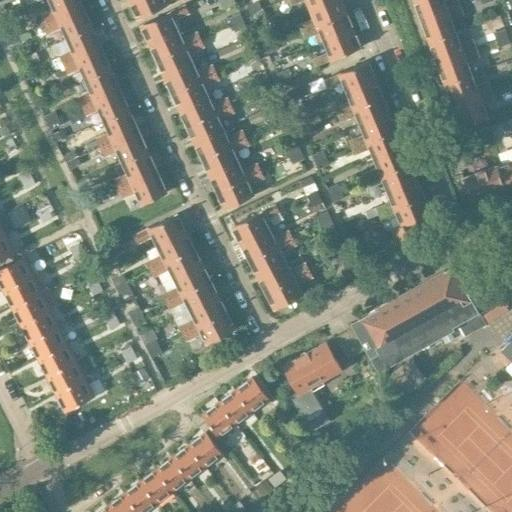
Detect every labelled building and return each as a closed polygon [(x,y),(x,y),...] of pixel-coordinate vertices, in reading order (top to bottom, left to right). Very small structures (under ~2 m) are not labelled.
[(78,0),(47,0),(52,10),(40,15),(44,24),(82,6),(78,0)] [(134,0),(130,2),(137,19),(177,0),(134,0)] [(287,0),(290,5),(302,0),(305,0),(309,8),(329,0),(287,0)] [(339,0),(329,0),(309,8),(313,19),(298,25),(300,31),(345,13),(339,0)] [(412,0),(420,21),(460,6),(457,0),(447,0),(443,1),(442,0),(412,0)] [(258,2),(247,7),(249,14),(261,9),(258,2)] [(82,6),(44,24),(48,33),(60,27),(65,38),(91,27),(82,6)] [(140,26),(148,44),(178,30),(173,20),(188,13),(185,6),(140,26)] [(460,6),(420,21),(428,43),(455,33),(450,20),(463,15),(460,6)] [(261,9),(249,14),(252,20),(264,15),(261,9)] [(345,13),(300,31),(303,39),(319,33),(323,42),(352,30),(345,13)] [(228,19),(231,25),(242,20),(240,14),(228,19)] [(242,20),(231,25),(234,32),(245,27),(242,20)] [(91,27),(65,38),(71,51),(48,61),(52,70),(100,48),(91,27)] [(13,29),(2,34),(5,41),(16,36),(13,29)] [(178,30),(148,44),(156,60),(200,39),(197,33),(182,39),(178,30)] [(352,30),(323,42),(327,53),(312,59),(315,66),(360,48),(352,30)] [(493,34),(496,41),(507,37),(504,30),(493,34)] [(455,33),(428,43),(436,63),(476,49),(472,39),(459,44),(455,33)] [(272,35),(261,40),(264,47),(275,42),(272,35)] [(16,36),(5,41),(9,48),(20,42),(16,36)] [(507,37),(496,41),(498,47),(509,43),(507,37)] [(200,39),(156,60),(163,75),(192,62),(188,53),(203,46),(200,39)] [(275,42),(264,47),(267,54),(278,49),(275,42)] [(243,52),(246,58),(257,53),(254,47),(243,52)] [(100,48),(52,70),(56,79),(79,69),(84,80),(109,68),(100,48)] [(476,49),(436,63),(444,85),(471,75),(466,62),(479,57),(476,49)] [(257,53),(246,58),(249,65),(260,60),(257,53)] [(192,62),(163,75),(171,92),(215,72),(212,65),(197,72),(192,62)] [(341,82),(345,92),(375,79),(368,62),(322,80),(326,88),(341,82)] [(295,66),(287,69),(276,74),(279,81),(290,76),(291,78),(298,75),(295,66)] [(109,68),(84,80),(89,92),(77,97),(81,106),(119,89),(109,68)] [(215,72),(171,92),(178,109),(208,96),(203,86),(218,79),(215,72)] [(452,106),(492,91),(488,81),(475,86),(471,75),(444,85),(452,106)] [(375,79),(345,92),(349,102),(334,108),(337,115),(382,96),(375,79)] [(257,85),(260,91),(272,87),(269,80),(257,85)] [(272,87),(260,91),(263,98),(274,93),(272,87)] [(119,89),(81,106),(85,115),(97,110),(102,121),(128,110),(119,89)] [(296,90),(285,95),(288,102),(299,97),(296,90)] [(492,91),(452,106),(460,127),(487,117),(482,104),(495,99),(492,91)] [(208,96),(178,109),(186,125),(230,105),(227,98),(212,105),(208,96)] [(382,96),(337,115),(340,122),(355,116),(359,125),(388,112),(382,96)] [(230,105),(186,125),(193,142),(223,128),(218,119),(233,112),(230,105)] [(128,110),(102,121),(108,133),(96,139),(100,148),(137,130),(128,110)] [(54,111),(43,117),(46,123),(57,118),(54,111)] [(272,117),(275,124),(286,119),(283,112),(272,117)] [(388,112),(359,125),(363,135),(347,141),(350,148),(395,129),(388,112)] [(57,118),(46,123),(50,130),(61,124),(57,118)] [(286,119),(275,124),(278,131),(289,126),(286,119)] [(309,119),(297,123),(300,130),(312,125),(309,119)] [(312,125),(300,130),(303,137),(315,132),(312,125)] [(223,128),(193,142),(201,158),(245,138),(242,131),(227,138),(223,128)] [(395,129),(350,148),(353,155),(368,149),(372,157),(402,145),(395,129)] [(489,129),(484,131),(487,143),(494,141),(489,129)] [(137,130),(100,148),(104,156),(116,151),(121,162),(147,151),(137,130)] [(484,131),(476,134),(480,146),(487,143),(484,131)] [(2,142),(5,148),(13,144),(11,138),(2,142)] [(245,138),(201,158),(208,175),(238,161),(233,151),(248,145),(245,138)] [(13,144),(5,148),(7,154),(16,149),(13,144)] [(402,145),(372,157),(376,168),(361,175),(364,181),(409,162),(402,145)] [(286,151),(289,157),(300,152),(297,146),(286,151)] [(74,151),(63,156),(66,163),(77,157),(74,151)] [(147,151),(121,162),(127,175),(114,180),(118,188),(156,171),(147,151)] [(323,151),(312,156),(314,163),(326,158),(323,151)] [(300,152),(289,157),(292,164),(303,159),(300,152)] [(77,157),(66,163),(69,169),(80,164),(77,157)] [(326,158),(314,163),(317,169),(329,164),(326,158)] [(238,161),(208,175),(215,190),(260,170),(257,164),(242,171),(238,161)] [(511,161),(496,167),(499,177),(498,178),(502,187),(502,188),(511,185),(511,161)] [(409,162),(364,181),(367,188),(382,182),(386,191),(415,178),(409,162)] [(470,199),(502,187),(498,178),(499,177),(496,167),(496,166),(462,178),(470,199)] [(260,170),(215,190),(224,208),(253,195),(248,184),(263,178),(260,170)] [(156,171),(118,188),(122,198),(135,192),(140,205),(166,193),(156,171)] [(19,177),(22,182),(31,178),(28,172),(19,177)] [(311,176),(300,181),(303,188),(314,183),(311,176)] [(31,178),(22,182),(25,188),(34,184),(31,178)] [(415,178),(386,191),(390,202),(375,208),(378,215),(423,196),(415,178)] [(340,191),(337,184),(326,189),(329,196),(340,191)] [(348,188),(340,191),(329,196),(332,203),(351,194),(348,188)] [(317,190),(306,196),(312,207),(322,202),(317,190)] [(94,191),(83,197),(86,203),(97,198),(94,191)] [(423,196),(378,215),(381,222),(396,216),(400,226),(400,227),(412,222),(430,214),(423,196)] [(97,198),(86,203),(89,210),(100,204),(97,198)] [(231,227),(240,244),(269,229),(264,219),(278,212),(275,204),(231,227)] [(37,211),(39,217),(48,212),(45,207),(37,211)] [(48,212),(39,217),(42,222),(51,218),(48,212)] [(316,217),(319,223),(330,218),(327,212),(316,217)] [(151,236),(156,245),(184,231),(176,214),(133,236),(136,243),(151,236)] [(330,218),(319,223),(322,230),(333,225),(330,218)] [(352,218),(341,223),(344,229),(355,224),(352,218)] [(420,240),(412,222),(400,227),(400,226),(392,230),(399,249),(420,240)] [(355,224),(344,229),(347,236),(358,231),(355,224)] [(269,229),(240,244),(249,261),(292,239),(288,231),(274,239),(269,229)] [(184,231),(156,245),(161,255),(146,263),(150,269),(193,247),(184,231)] [(4,235),(0,237),(0,259),(13,253),(4,235)] [(292,239),(249,261),(257,277),(286,262),(281,252),(295,245),(292,239)] [(70,249),(72,254),(81,250),(78,244),(70,249)] [(330,250),(333,257),(345,252),(342,245),(330,250)] [(116,246),(105,251),(109,258),(120,252),(116,246)] [(193,247),(150,269),(153,276),(168,269),(172,278),(201,264),(193,247)] [(81,250),(72,254),(75,260),(84,256),(81,250)] [(345,252),(333,257),(336,264),(348,259),(345,252)] [(0,268),(0,283),(3,289),(31,275),(22,258),(0,268)] [(355,275),(348,260),(337,264),(344,279),(355,275)] [(286,262),(257,277),(265,292),(308,271),(305,263),(290,271),(286,262)] [(201,264),(172,278),(177,288),(162,295),(166,301),(209,280),(201,264)] [(452,267),(350,324),(352,327),(365,350),(377,372),(408,354),(406,352),(477,312),(452,267)] [(308,271),(265,292),(274,309),(302,295),(297,284),(311,277),(308,271)] [(31,275),(3,289),(12,306),(39,292),(31,275)] [(123,275),(112,281),(115,287),(126,282),(123,275)] [(87,283),(90,289),(99,285),(96,278),(87,283)] [(209,280),(166,301),(169,308),(184,301),(188,310),(217,295),(209,280)] [(126,282),(115,287),(118,294),(129,288),(126,282)] [(99,285),(90,289),(93,295),(101,290),(99,285)] [(39,292),(12,306),(21,324),(49,310),(39,292)] [(217,295),(188,310),(193,320),(179,327),(182,334),(225,312),(217,295)] [(139,307),(128,313),(131,320),(142,314),(139,307)] [(49,310),(21,324),(29,341),(57,327),(49,310)] [(225,312),(182,334),(185,340),(200,333),(205,344),(234,329),(225,312)] [(104,317),(107,322),(116,318),(113,313),(104,317)] [(142,314),(131,320),(135,326),(145,320),(142,314)] [(116,318),(107,322),(109,328),(118,324),(116,318)] [(57,327),(29,341),(38,359),(66,344),(57,327)] [(352,327),(334,337),(347,360),(365,350),(352,327)] [(155,340),(144,345),(148,352),(159,346),(155,340)] [(511,341),(502,351),(511,361),(511,360),(511,341)] [(283,366),(297,392),(289,396),(309,431),(328,420),(312,392),(324,385),(321,380),(340,369),(325,342),(283,366)] [(66,344),(38,359),(47,376),(75,362),(66,344)] [(133,352),(130,346),(120,351),(123,358),(133,352)] [(159,346),(148,352),(151,358),(162,353),(159,346)] [(126,364),(140,357),(136,351),(133,352),(123,358),(126,364)] [(383,382),(400,401),(426,378),(417,368),(412,358),(406,363),(406,362),(383,382)] [(75,362),(47,376),(56,393),(84,379),(75,362)] [(157,366),(165,383),(173,380),(170,374),(168,375),(163,363),(157,366)] [(129,375),(134,386),(148,380),(143,369),(129,375)] [(252,378),(235,390),(250,410),(267,398),(252,378)] [(84,379),(56,393),(65,411),(93,396),(84,379)] [(235,390),(219,402),(234,423),(250,410),(235,390)] [(217,435),(234,423),(219,402),(202,415),(217,435)] [(205,433),(187,446),(202,467),(220,453),(205,433)] [(187,446),(172,458),(187,478),(202,467),(187,446)] [(307,450),(306,451),(300,455),(307,464),(314,459),(307,450)] [(172,458),(156,470),(171,490),(187,478),(172,458)] [(289,463),(278,471),(273,475),(282,485),(297,473),(289,463)] [(156,470),(140,482),(155,502),(171,490),(156,470)] [(282,485),(273,475),(268,479),(276,489),(282,485)] [(140,482),(123,495),(135,511),(142,511),(155,502),(140,482)] [(135,511),(123,495),(107,506),(111,511),(135,511)] [(238,503),(233,506),(236,511),(239,511),(243,509),(238,503)]
